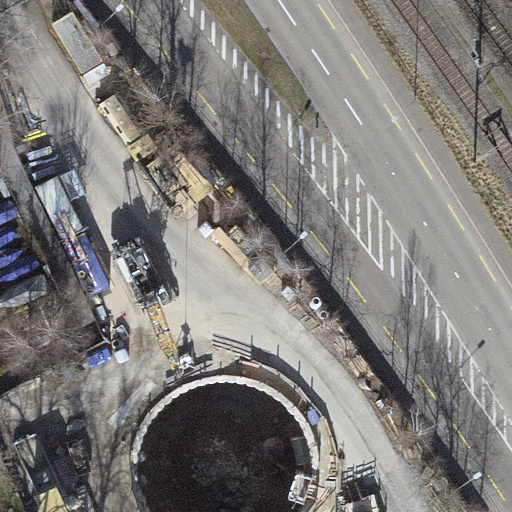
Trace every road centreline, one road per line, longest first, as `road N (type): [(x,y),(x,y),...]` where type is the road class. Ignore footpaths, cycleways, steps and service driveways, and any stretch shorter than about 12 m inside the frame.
road 1 (primary): [(135,0),(400,339),(511,511)]
road 2 (primary): [(511,375),(274,0)]
